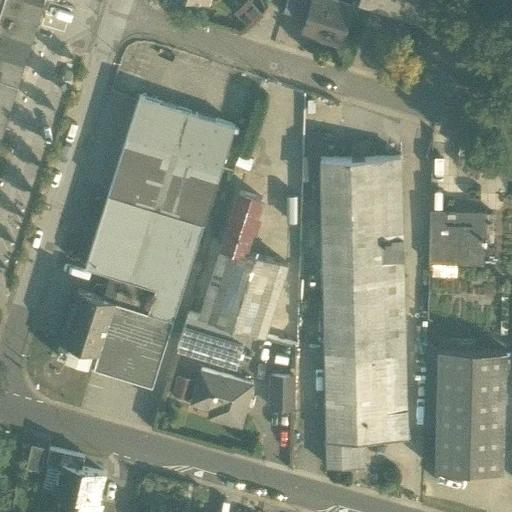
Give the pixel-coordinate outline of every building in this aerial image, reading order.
[(0,0),(0,8),(2,0),(44,0),(45,0),(0,0)] [(0,142),(3,134),(0,132),(0,127),(4,115),(8,116),(45,0),(44,0),(2,0),(0,8),(0,142)] [(249,23),(260,14),(248,0),(245,0),(236,8),(249,23)] [(286,0),(284,8),(307,15),(312,0),(286,0)] [(303,28),(341,40),(353,3),(344,0),(335,0),(334,4),(321,0),(312,0),(307,15),(303,28)] [(374,0),(424,16),(429,0),(374,0)] [(139,93),(127,132),(222,162),(235,123),(139,93)] [(503,123),(511,125),(511,109),(508,108),(503,123)] [(460,139),(495,150),(503,123),(469,113),(460,139)] [(0,132),(3,134),(8,116),(4,115),(0,127),(0,132)] [(511,125),(503,123),(495,150),(511,155),(511,125)] [(204,218),(222,162),(127,132),(109,188),(204,218)] [(322,219),(326,464),(356,464),(356,437),(406,436),(402,155),(322,156),(322,177),(315,177),(316,219),(322,219)] [(173,318),(204,218),(109,188),(85,264),(110,272),(121,276),(155,287),(148,310),(173,318)] [(222,242),(244,249),(251,226),(253,226),(257,214),(255,213),(261,196),(239,189),(222,242)] [(428,260),(454,261),(455,207),(430,207),(428,260)] [(484,208),(455,207),(454,261),(483,261),(484,208)] [(200,314),(264,334),(287,263),(287,262),(244,249),(222,242),(200,314)] [(121,276),(110,272),(102,295),(114,299),(121,276)] [(115,300),(148,310),(155,287),(121,276),(114,299),(115,299),(115,300)] [(98,352),(115,300),(115,299),(114,299),(102,295),(77,287),(61,340),(98,352)] [(152,384),(173,318),(148,310),(115,300),(98,352),(93,366),(152,384)] [(177,345),(236,364),(243,340),(184,322),(177,345)] [(56,354),(93,366),(98,352),(61,340),(56,354)] [(438,346),(436,406),(434,467),(502,469),(504,409),(506,348),(438,346)] [(219,416),(240,422),(251,381),(201,367),(192,398),(212,403),(221,406),(219,416)] [(179,371),(174,388),(190,392),(195,375),(179,371)] [(270,404),(294,405),(295,373),(271,372),(270,404)] [(210,413),(219,416),(221,406),(212,403),(210,413)] [(32,441),(26,464),(39,468),(45,444),(32,441)] [(61,461),(82,466),(84,454),(49,445),(46,461),(49,461),(60,464),(61,461)] [(44,484),(55,486),(60,464),(49,461),(44,484)] [(58,490),(97,499),(103,471),(82,466),(61,461),(60,464),(55,486),(54,489),(58,490)] [(98,511),(101,500),(97,499),(58,490),(52,511),(98,511)]
